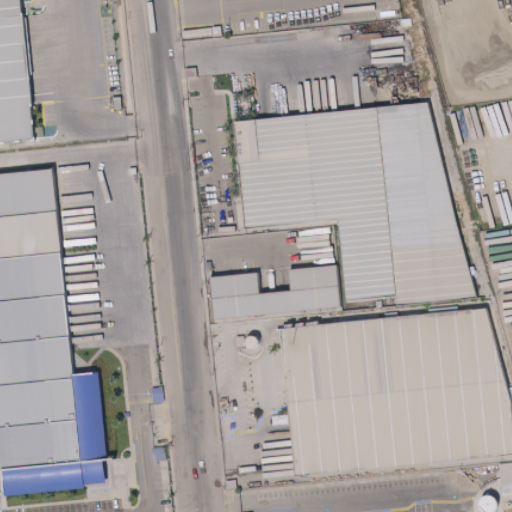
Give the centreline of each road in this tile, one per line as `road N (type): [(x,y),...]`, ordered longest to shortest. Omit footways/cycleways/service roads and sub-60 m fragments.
road 1 (secondary): [(210,511),(155,0)]
road 2 (secondary): [(130,0),(181,511)]
